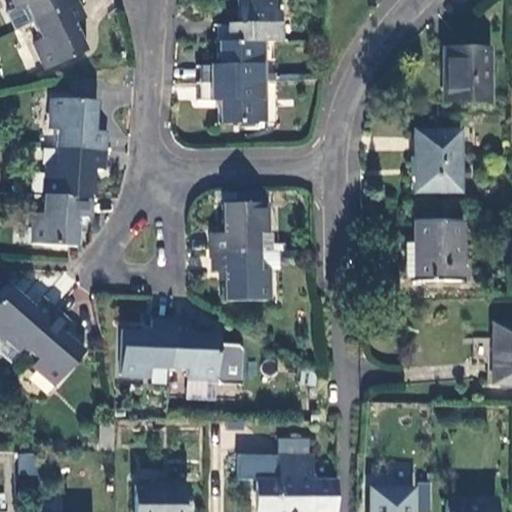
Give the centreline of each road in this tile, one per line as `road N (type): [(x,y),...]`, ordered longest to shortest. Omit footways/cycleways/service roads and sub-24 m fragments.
road 1 (residential): [(339,171),(347,395)]
road 2 (residential): [(138,202),(91,268),(137,276),(170,270),(172,221)]
road 3 (residential): [(417,0),(356,74),(339,171)]
road 4 (residential): [(339,171),(147,170)]
road 5 (residential): [(147,170),(147,6)]
